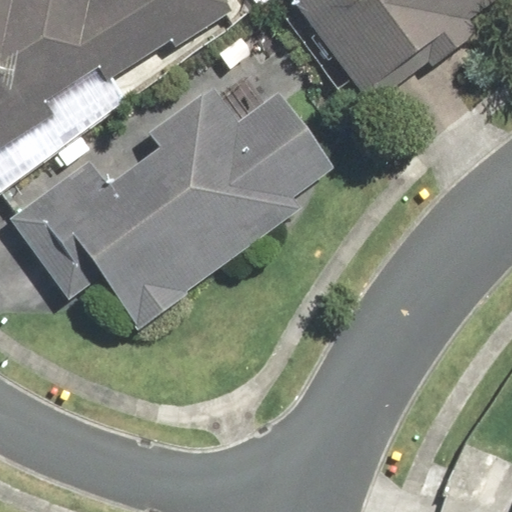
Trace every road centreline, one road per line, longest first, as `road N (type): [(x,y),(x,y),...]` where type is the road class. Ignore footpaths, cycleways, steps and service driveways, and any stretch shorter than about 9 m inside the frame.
road 1 (residential): [(312,511),(427,291),(511,190)]
road 2 (residential): [(0,417),(68,458),(239,511)]
